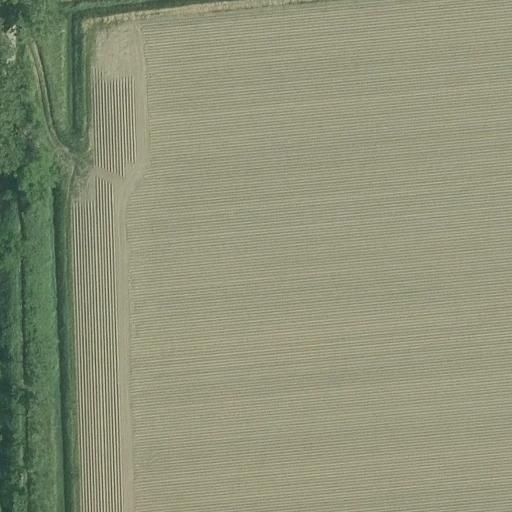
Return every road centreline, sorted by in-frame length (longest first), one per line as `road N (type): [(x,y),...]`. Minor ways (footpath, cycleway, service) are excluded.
road 1 (track): [(80,190),(49,155),(37,60),(12,19)]
road 2 (unclassified): [(0,127),(13,0)]
